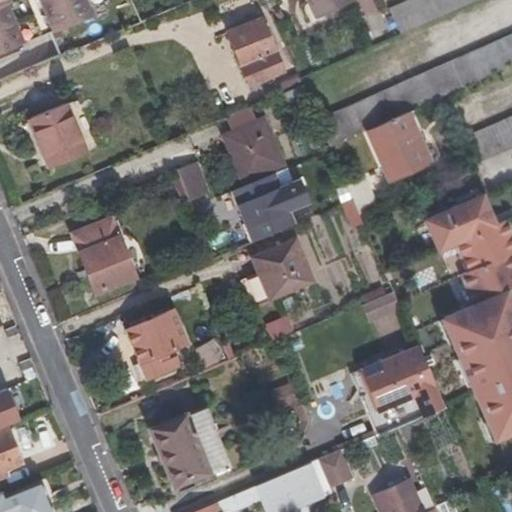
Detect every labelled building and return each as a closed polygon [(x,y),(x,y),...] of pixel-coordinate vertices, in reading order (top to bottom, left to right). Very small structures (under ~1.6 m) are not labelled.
[(0,0),(0,51),(21,42),(5,3),(8,2),(7,0),(0,0)] [(37,0),(51,31),(91,15),(84,0),(37,0)] [(194,0),(201,14),(232,0),(194,0)] [(304,0),(313,17),(347,0),(304,0)] [(406,0),(388,8),(399,31),(468,0),(406,0)] [(260,19),(247,25),(254,41),(267,35),(260,19)] [(254,41),(247,25),(246,22),(225,31),(247,84),(275,73),(268,54),(274,52),(267,35),(254,41)] [(511,35),(317,121),(327,145),(364,128),(405,110),(410,108),(416,106),(440,94),(511,62),(511,35)] [(300,84),(275,94),(281,108),(307,98),(300,84)] [(63,103),(26,118),(45,166),(83,150),(63,103)] [(405,110),(364,128),(387,178),(425,161),(418,144),(413,135),(416,134),(405,110)] [(511,115),(502,120),(511,141),(511,115)] [(260,118),(221,135),(241,180),(279,163),(260,118)] [(511,141),(502,120),(490,125),(499,152),(511,145),(511,141)] [(490,125),(475,132),(486,158),(499,152),(490,125)] [(486,158),(475,132),(460,139),(472,164),(486,158)] [(198,160),(175,167),(184,199),(207,193),(198,160)] [(294,170),(227,195),(244,241),(295,223),(289,207),(305,201),(294,170)] [(344,184),(351,200),(357,215),(375,207),(362,177),(344,184)] [(470,300),(502,286),(511,281),(511,253),(510,248),(511,247),(511,237),(502,216),(492,220),(479,190),(421,216),(435,247),(451,239),(464,267),(457,270),(470,300)] [(161,199),(124,213),(133,234),(170,220),(161,199)] [(108,216),(68,232),(93,296),(133,281),(125,262),(150,252),(143,237),(119,247),(108,216)] [(292,240),(249,257),(266,297),(307,279),(292,240)] [(486,420),(495,439),(511,431),(511,309),(502,286),(470,300),(441,314),(452,337),(448,339),(456,356),(458,355),(470,382),(467,383),(484,421),(486,420)] [(368,321),(397,308),(390,292),(361,303),(368,321)] [(168,308),(123,328),(142,378),(176,364),(173,356),(162,361),(159,352),(183,342),(168,308)] [(278,319),(262,326),(266,337),(283,330),(278,319)] [(440,405),(414,346),(350,374),(367,415),(374,432),(394,424),(440,405)] [(268,388),(275,411),(299,403),(292,380),(268,388)] [(8,386),(0,389),(0,428),(21,420),(8,386)] [(301,397),(309,418),(320,413),(312,392),(301,397)] [(196,408),(219,463),(223,461),(200,406),(196,408)] [(219,463),(196,408),(147,429),(169,484),(219,463)] [(9,428),(0,431),(0,468),(21,461),(9,428)] [(317,466),(325,486),(349,475),(337,447),(333,449),(313,457),(317,466)] [(313,457),(306,460),(303,462),(307,470),(317,466),(313,457)] [(303,462),(231,492),(184,511),(215,511),(215,510),(223,506),(231,508),(258,497),(263,511),(276,511),(317,495),(307,470),(303,462)] [(382,511),(419,511),(404,478),(374,492),(382,511)] [(0,511),(47,511),(36,483),(1,496),(0,492),(0,511)] [(382,511),(374,492),(368,495),(375,511),(382,511)] [(438,511),(455,511),(450,498),(435,503),(438,511)]
